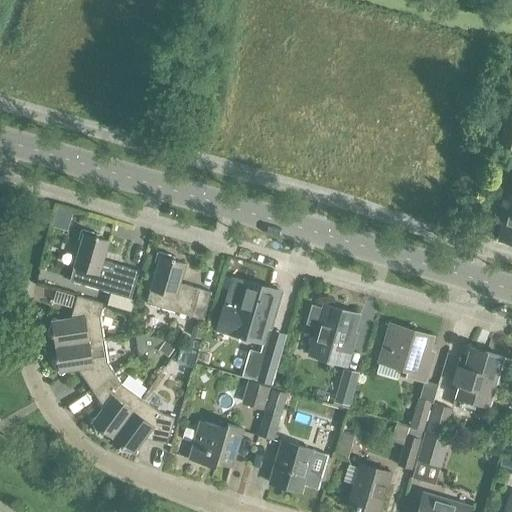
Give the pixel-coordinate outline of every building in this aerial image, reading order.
[(511,83),(509,102),(511,103),(501,147),(511,150),(511,83)] [(500,241),(511,244),(511,193),(509,204),(505,203),(502,215),(506,216),(500,241)] [(82,242),(71,282),(131,300),(139,272),(104,262),(110,243),(99,240),(100,236),(97,235),(82,231),(79,241),(82,242)] [(159,265),(147,305),(204,321),(212,293),(181,284),(186,265),(175,262),(176,258),(173,257),(173,258),(159,254),(156,264),(159,265)] [(225,307),(218,331),(230,335),(230,334),(264,344),(268,330),(271,331),(282,293),(245,282),(237,310),(225,307)] [(56,348),(105,341),(101,318),(105,305),(78,297),(71,320),(60,322),(53,320),(49,335),(48,335),(49,338),(55,337),(56,348)] [(314,306),(309,325),(318,327),(310,356),(347,367),(353,345),(351,345),(359,316),(324,306),(323,309),(314,306)] [(384,349),(380,363),(408,371),(406,376),(426,382),(434,354),(429,353),(433,338),(396,327),(389,351),(384,349)] [(136,336),(139,357),(164,341),(143,335),(136,336)] [(108,364),(105,341),(56,348),(58,359),(52,360),(52,363),(53,363),(62,376),(67,372),(67,373),(79,371),(92,390),(115,374),(108,364)] [(182,349),(178,363),(193,367),(197,353),(182,349)] [(268,349),(258,382),(272,386),(281,353),(268,349)] [(470,349),(456,398),(490,408),(504,359),(470,349)] [(345,371),(336,402),(349,406),(358,374),(345,371)] [(122,385),(115,374),(92,390),(104,409),(97,418),(91,422),(99,436),(101,438),(105,433),(114,439),(142,400),(122,385)] [(255,384),(249,406),(264,410),(270,388),(255,384)] [(282,393),(272,390),(258,437),(273,441),(282,413),(277,411),(282,393)] [(163,415),(142,400),(114,439),(123,446),(119,451),(121,453),(122,452),(137,455),(138,449),(139,449),(146,439),(168,446),(176,419),(163,415)] [(419,401),(411,427),(423,431),(431,404),(419,401)] [(435,405),(427,432),(445,437),(453,410),(435,405)] [(201,423),(190,460),(217,468),(218,464),(232,468),(243,429),(228,425),(227,430),(201,423)] [(426,434),(419,460),(440,467),(448,440),(426,434)] [(407,437),(399,465),(412,469),(420,441),(407,437)] [(283,442),(271,484),(301,493),(314,451),(283,442)] [(511,459),(505,457),(501,470),(511,473),(511,459)] [(362,465),(349,507),(367,511),(379,511),(390,473),(362,465)] [(424,495),(419,511),(470,511),(472,509),(424,495)]
